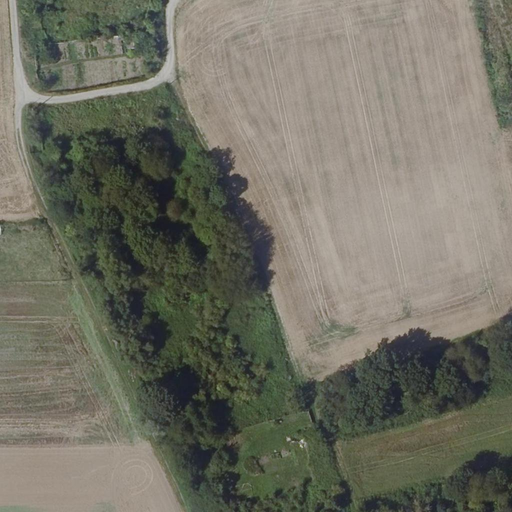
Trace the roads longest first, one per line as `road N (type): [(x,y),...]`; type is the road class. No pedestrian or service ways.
road 1 (track): [(169,70),(266,272),(357,511)]
road 2 (track): [(18,95),(28,185),(166,441),(187,511)]
road 3 (unclassified): [(9,0),(18,95),(44,100),(151,84),(169,70),(178,0)]
